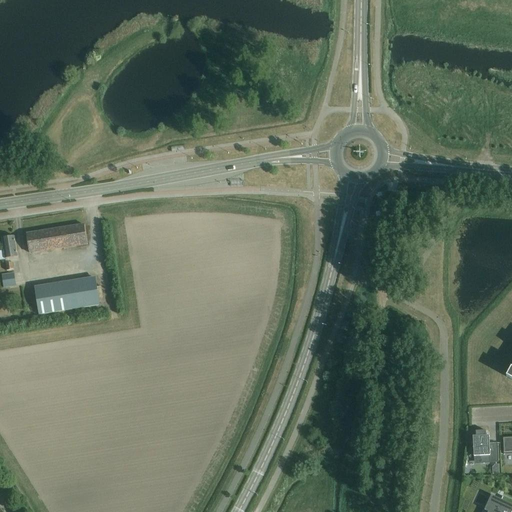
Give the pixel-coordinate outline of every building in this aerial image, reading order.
[(25,235),(28,252),(86,243),(83,225),(25,235)] [(0,259),(17,256),(13,237),(1,238),(3,251),(0,251),(0,259)] [(14,274),(2,276),(4,288),(15,286),(14,274)] [(99,307),(94,279),(35,288),(39,316),(99,307)] [(473,441),(471,443),(473,445),(474,457),(482,456),(482,463),(490,463),(499,462),(498,444),(489,444),(489,436),(485,436),(481,432),(477,437),(473,437),(473,441)] [(511,438),(503,438),(504,453),(511,452),(511,438)] [(511,511),(511,505),(491,496),(485,510),(488,511),(511,511)]
